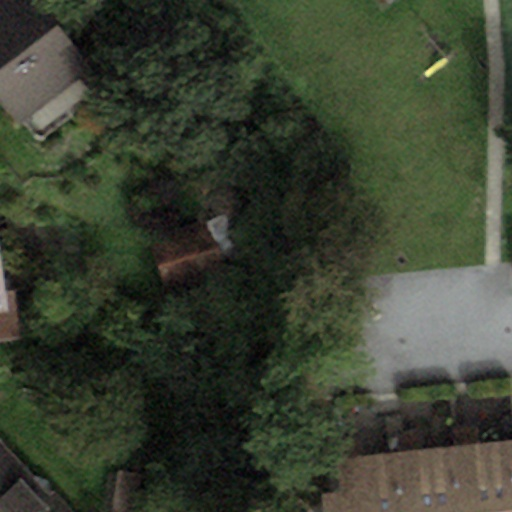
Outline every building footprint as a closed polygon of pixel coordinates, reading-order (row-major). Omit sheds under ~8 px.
[(36,0),(4,0),(0,3),(0,104),(22,134),(96,78),(36,0)] [(197,224),(149,241),(169,297),(217,279),(197,224)] [(0,340),(21,338),(16,291),(3,292),(0,267),(0,340)] [(70,511),(0,442),(0,511),(70,511)] [(511,511),(511,443),(449,449),(454,511),(511,511)] [(454,511),(449,449),(383,455),(388,511),(454,511)] [(388,511),(383,455),(339,459),(342,492),(322,494),(324,511),(388,511)] [(121,463),(112,511),(140,511),(148,467),(121,463)]
